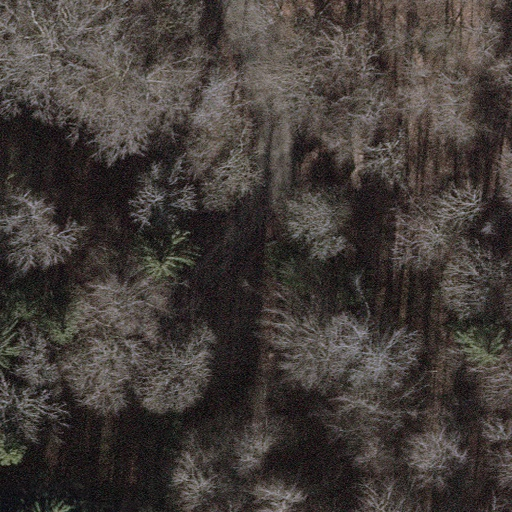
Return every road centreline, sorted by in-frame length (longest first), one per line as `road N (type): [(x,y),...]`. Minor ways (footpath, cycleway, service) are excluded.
road 1 (track): [(0,406),(32,397),(196,285),(276,194),(284,117),(241,0)]
road 2 (track): [(285,165),(511,189)]
